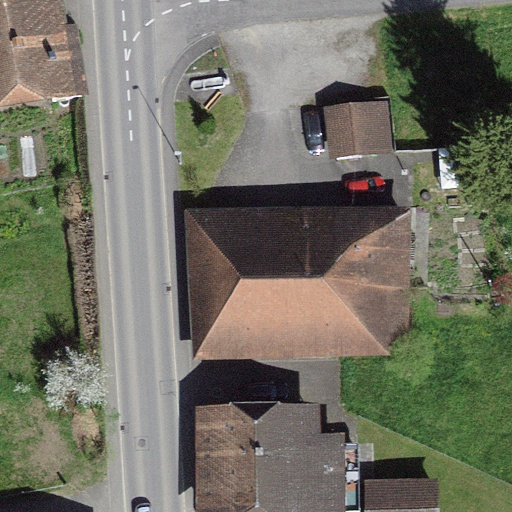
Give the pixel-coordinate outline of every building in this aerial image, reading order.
[(52,35),(50,21),(40,23),(36,0),(0,0),(0,102),(51,95),(52,102),(81,97),(72,32),(52,35)] [(331,123),(334,154),(375,150),(372,119),(331,123)] [(352,224),(352,228),(328,229),(281,230),(282,288),(408,288),(407,223),(352,224)] [(204,341),(409,337),(408,288),(282,288),(281,230),(201,232),(204,341)] [(205,511),(211,511),(357,509),(356,448),(295,449),(295,412),(205,413),(205,511)] [(373,511),(434,511),(434,488),(374,489),(373,511)]
